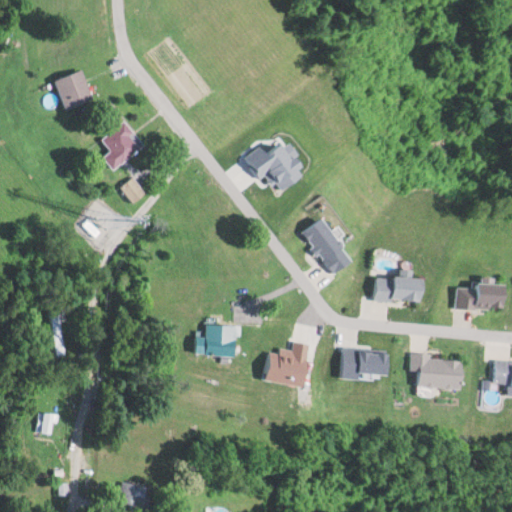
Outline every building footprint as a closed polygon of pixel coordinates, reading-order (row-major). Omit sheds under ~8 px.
[(74,67),(46,78),(57,107),(86,96),(74,67)] [(102,169),(137,144),(118,119),(93,137),(101,149),(92,155),(102,169)] [(113,185),(126,202),(141,191),(128,174),(113,185)] [(365,300),(412,300),(412,276),(365,276),(365,300)] [(497,308),(497,283),(451,282),(450,307),(497,308)] [(53,355),(75,354),(73,309),(51,309),(53,355)] [(234,324),(199,323),(198,335),(187,335),(186,353),(233,355),(234,324)] [(454,356),(405,354),(403,385),(452,388),(454,356)] [(511,385),(511,361),(487,361),(487,385),(511,385)] [(54,412),(33,412),(33,431),(54,431),(54,412)] [(136,485),(114,479),(109,501),(131,506),(136,485)]
